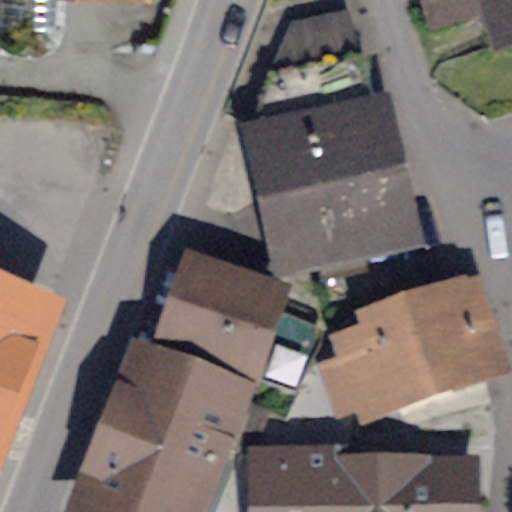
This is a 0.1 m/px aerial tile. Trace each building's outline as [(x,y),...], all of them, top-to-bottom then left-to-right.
[(490,9),(502,48),(511,45),(511,0),(424,0),(432,27),(490,9)] [(278,266),(398,239),(349,18),(291,31),(250,137),(278,266)] [(265,323),(274,299),(197,273),(169,353),(293,395),(320,345),(265,323)] [(464,301),(343,343),(350,362),(324,371),(339,418),(487,369),(464,301)] [(0,431),(41,324),(0,308),(0,431)] [(250,458),(268,414),(152,368),(95,511),(199,511),(225,448),(250,458)] [(257,455),(257,511),(462,511),(462,477),(355,478),(355,455),(257,455)]
